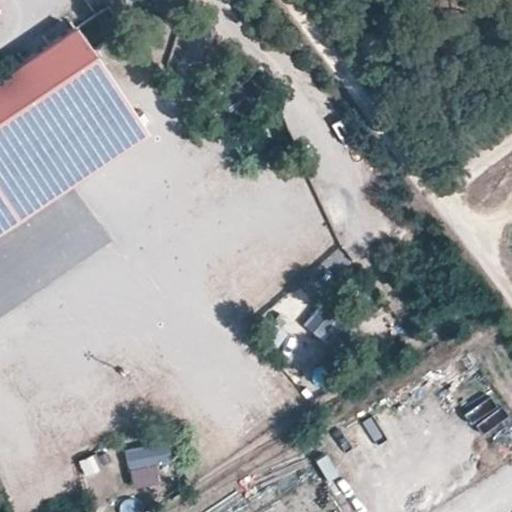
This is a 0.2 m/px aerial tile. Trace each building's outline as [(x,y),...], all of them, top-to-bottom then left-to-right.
[(63,27),(0,69),(0,222),(135,130),(63,27)] [(318,335),(336,312),(319,299),(301,322),(318,335)] [(165,439),(124,445),(129,484),(157,481),(155,462),(168,460),(165,439)] [(78,457),(83,472),(101,466),(95,450),(78,457)] [(14,500),(18,511),(32,511),(76,496),(70,479),(14,500)] [(119,511),(139,511),(135,495),(117,499),(119,511)]
